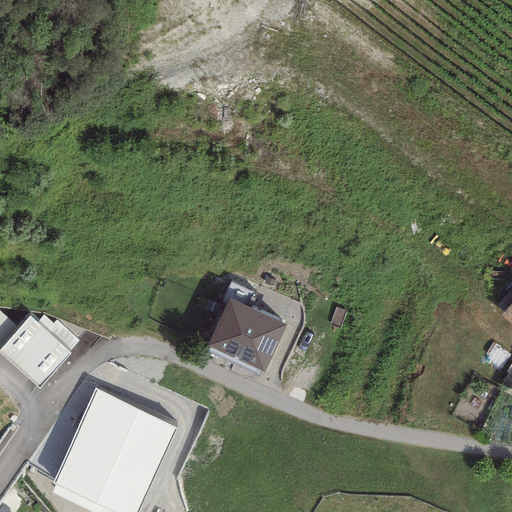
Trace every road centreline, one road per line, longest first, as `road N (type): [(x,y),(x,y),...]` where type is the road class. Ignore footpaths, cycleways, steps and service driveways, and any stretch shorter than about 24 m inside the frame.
road 1 (unclassified): [(63,399),(98,357),(139,350),(166,354),(311,419),(511,456)]
road 2 (residential): [(63,399),(136,431),(176,511)]
